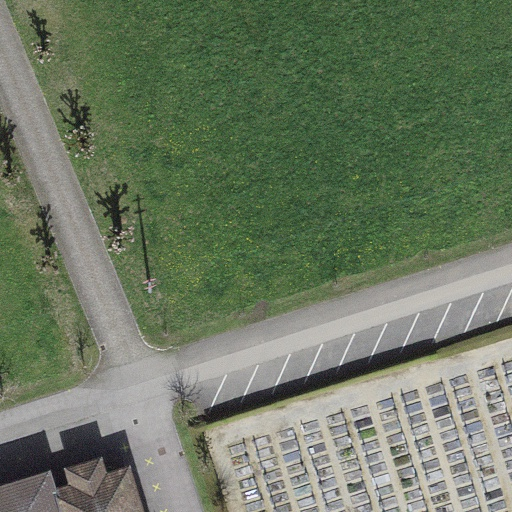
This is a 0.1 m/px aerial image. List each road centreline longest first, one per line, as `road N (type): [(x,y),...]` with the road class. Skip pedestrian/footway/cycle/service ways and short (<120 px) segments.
road 1 (residential): [(134,397),(511,273)]
road 2 (residential): [(134,397),(0,53)]
road 3 (residential): [(0,441),(134,397)]
